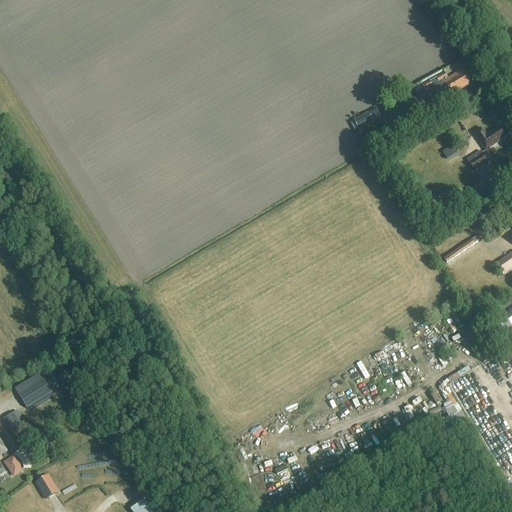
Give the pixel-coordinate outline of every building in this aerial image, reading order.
[(430,83),(424,86),(427,92),(434,88),(438,95),(447,90),(452,97),(462,92),(460,88),(469,83),(462,72),(449,80),(445,74),(430,83)] [(488,135),(483,128),(475,134),(488,151),(501,141),(500,140),(507,135),(501,127),(493,134),(492,133),(488,135)] [(456,146),(458,155),(466,153),(464,144),(456,146)] [(467,160),(474,171),(488,162),(481,151),(467,160)] [(412,192),(420,206),(431,200),(423,186),(412,192)] [(474,244),(471,240),(444,259),(446,263),(474,244)] [(511,253),(496,265),(503,275),(511,269),(511,253)] [(453,351),(448,354),(452,361),(464,353),(457,342),(450,347),(453,351)] [(404,355),(399,359),(404,365),(409,362),(404,355)] [(371,356),(364,360),(374,377),(381,373),(371,356)] [(463,377),(466,382),(483,373),(477,362),(469,367),(472,372),(463,377)] [(416,367),(410,369),(416,382),(421,380),(416,367)] [(383,391),(388,389),(384,381),(379,384),(383,391)] [(441,387),(449,404),(461,399),(453,382),(441,387)] [(419,393),(421,397),(430,393),(428,389),(419,393)] [(364,404),(370,401),(366,394),(360,397),(364,404)] [(3,420),(9,430),(20,423),(14,413),(3,420)] [(25,455),(3,466),(8,478),(31,467),(25,455)] [(284,471),(297,468),(295,462),(283,465),(284,471)] [(35,483),(46,501),(59,493),(48,475),(35,483)] [(156,495),(139,506),(142,511),(167,511),(168,511),(156,495)]
